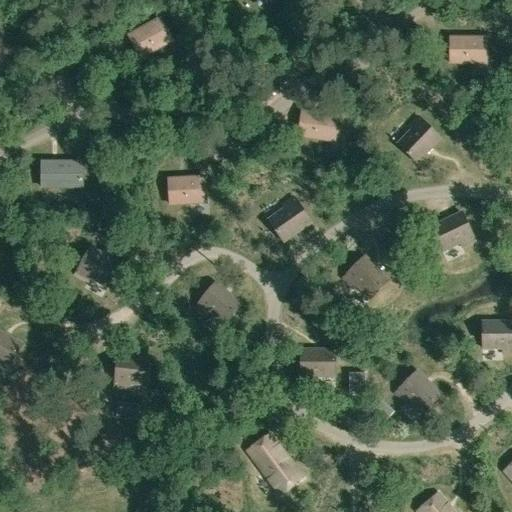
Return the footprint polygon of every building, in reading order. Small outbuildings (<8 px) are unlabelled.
[(129,35),(142,57),(174,40),(161,18),(129,35)] [(452,37),(451,63),(486,63),(487,37),(452,37)] [(300,136),(335,141),(339,116),(303,111),(300,136)] [(411,130),(397,144),(416,163),(440,138),(418,116),(407,127),(411,130)] [(82,188),(82,162),(42,162),(42,188),(82,188)] [(171,204),(206,202),(205,177),(170,179),(171,204)] [(284,209),(268,220),(283,242),(311,222),(293,197),(281,205),(284,209)] [(430,227),(441,251),(459,243),(461,247),(475,241),(461,213),(430,227)] [(90,277),(107,287),(120,264),(90,247),(75,274),(87,281),(90,277)] [(356,285),(370,299),(388,280),(364,256),(342,278),(352,288),(356,285)] [(209,312),(224,325),(241,304),(214,283),(195,307),(206,316),(209,312)] [(511,322),(482,322),(482,349),(502,348),(502,353),(511,353),(511,322)] [(0,361),(8,367),(22,344),(0,331),(0,361)] [(315,376),(334,376),(334,350),(300,350),(300,381),(315,381),(315,376)] [(129,383),(148,386),(151,359),(117,356),(114,387),(128,388),(129,383)] [(408,400),(422,414),(441,395),(416,371),(394,393),(405,403),(408,400)] [(356,382),(349,382),(346,385),(346,392),(356,393),(356,382)] [(375,416),(380,411),(380,407),(375,401),(368,408),(375,416)] [(125,404),(125,411),(127,414),(135,415),(136,405),(125,404)] [(269,435),(247,451),(279,494),(301,478),(269,435)] [(452,511),(438,494),(417,511),(452,511)]
